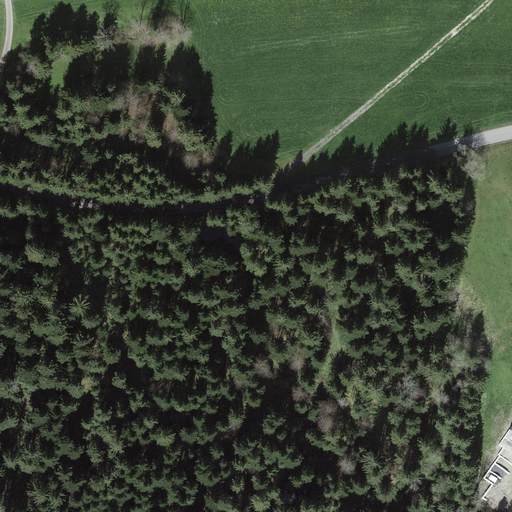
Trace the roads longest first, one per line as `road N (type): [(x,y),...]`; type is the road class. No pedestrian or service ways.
road 1 (unclassified): [(0,185),(143,208),(209,205),(511,132)]
road 2 (track): [(259,193),(488,0)]
